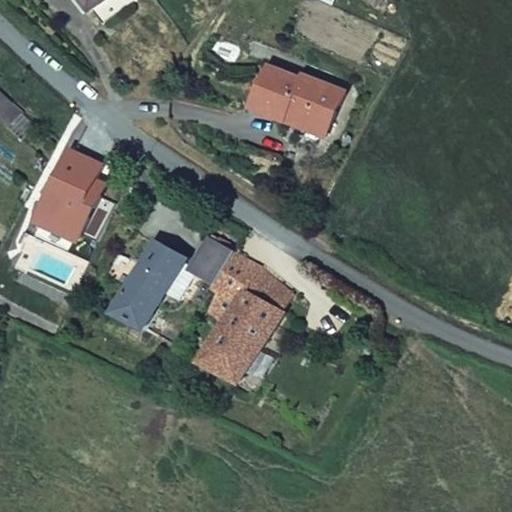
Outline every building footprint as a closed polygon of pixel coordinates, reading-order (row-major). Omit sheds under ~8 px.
[(106,26),(133,4),(130,0),(82,0),(93,13),(95,13),(106,26)] [(271,68),(254,109),(288,123),(290,115),(330,131),(344,93),(303,77),(302,80),(271,68)] [(0,115),(12,125),(22,113),(0,93),(0,115)] [(330,131),(290,115),(288,123),(327,138),(330,131)] [(218,285),(237,254),(210,240),(193,270),(218,285)] [(121,314),(150,330),(189,260),(159,244),(146,267),(124,256),(113,275),(135,287),(121,314)] [(240,256),(237,254),(218,285),(214,292),(220,296),(211,312),(211,317),(228,326),(207,365),(245,387),(283,318),(285,314),(247,293),(262,268),(261,268),(240,256)] [(297,294),(262,268),(247,293),(285,314),(297,294)] [(308,274),(301,287),(348,316),(356,303),(308,274)] [(189,334),(180,348),(190,353),(196,337),(189,334)]
